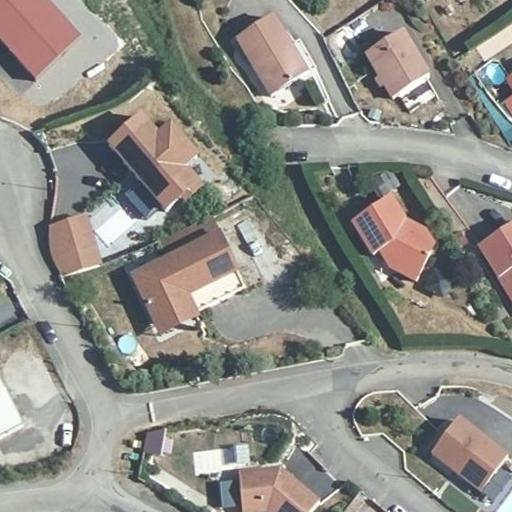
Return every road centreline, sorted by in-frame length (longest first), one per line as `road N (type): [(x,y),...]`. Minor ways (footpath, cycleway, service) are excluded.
road 1 (residential): [(0,203),(111,427)]
road 2 (residential): [(282,140),(444,152),(511,174)]
road 3 (residential): [(111,427),(323,381)]
road 4 (residential): [(323,381),(428,368),(511,375)]
road 5 (residential): [(323,381),(352,447),(440,511)]
